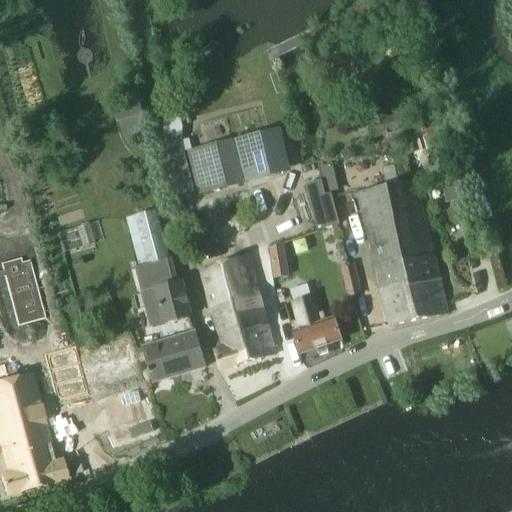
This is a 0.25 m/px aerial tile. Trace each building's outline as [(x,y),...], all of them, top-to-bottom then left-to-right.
[(114,108),(122,141),(147,134),(139,101),(114,108)] [(366,125),(370,140),(400,133),(396,117),(387,119),(384,109),(364,114),(367,125),(366,125)] [(422,119),(405,124),(408,138),(426,133),(422,119)] [(280,129),(234,140),(184,152),(195,197),(245,185),(291,173),(280,129)] [(440,129),(426,133),(431,151),(445,147),(440,129)] [(412,288),(419,321),(447,314),(440,281),(417,181),(400,185),(402,195),(403,195),(416,254),(416,255),(417,260),(404,263),(411,288),(412,288)] [(322,182),(306,186),(318,233),(340,227),(332,197),(326,198),(322,182)] [(389,328),(419,321),(412,288),(411,288),(404,263),(417,260),(416,255),(416,254),(403,195),(402,195),(400,185),(358,195),(380,289),(389,328)] [(126,219),(138,267),(139,268),(169,261),(168,260),(156,210),(126,219)] [(283,248),(270,250),(275,278),(288,276),(283,248)] [(226,316),(241,365),(276,355),(249,256),(225,264),(239,312),(226,316)] [(139,268),(138,267),(134,268),(149,328),(192,318),(183,281),(177,283),(172,259),(168,260),(169,261),(139,268)] [(4,270),(20,319),(44,311),(28,262),(4,270)] [(363,295),(354,263),(340,267),(349,299),(363,295)] [(238,366),(241,365),(226,316),(239,312),(225,264),(199,272),(219,340),(212,342),(214,350),(220,372),(239,367),(238,366)] [(334,319),(326,322),(318,296),(293,304),(302,330),(293,333),(300,355),(342,342),(334,319)] [(195,333),(143,348),(153,384),(206,368),(195,333)] [(124,363),(119,343),(77,354),(82,374),(124,363)] [(75,355),(55,360),(64,393),(83,388),(75,355)] [(33,373),(0,382),(0,445),(8,473),(4,474),(10,495),(67,480),(61,461),(55,462),(41,407),(41,400),(33,373)]
